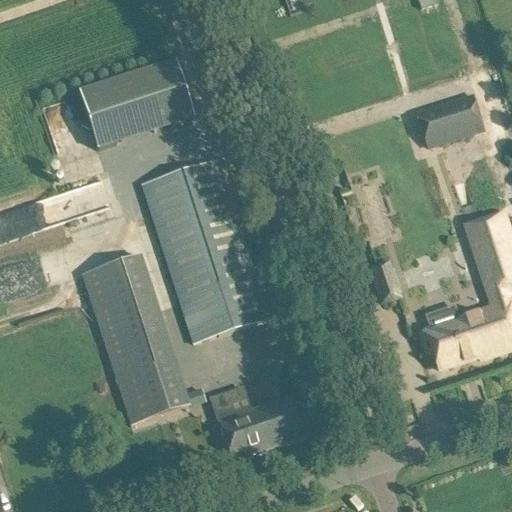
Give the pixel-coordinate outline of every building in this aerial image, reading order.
[(96,155),(187,123),(170,72),(79,104),(96,155)] [(419,117),(430,151),(484,134),(474,99),(419,117)] [(193,347),(269,322),(217,164),(142,189),(180,305),(193,347)] [(0,207),(0,238),(99,210),(92,187),(109,182),(107,176),(0,207)] [(428,336),(424,338),(430,357),(435,355),(441,373),(480,360),(481,363),(511,352),(511,304),(511,305),(509,297),(511,295),(511,239),(504,216),(467,229),(489,296),(490,296),(495,311),(462,321),(463,324),(462,325),(457,308),(426,318),(431,335),(428,336)] [(82,277),(131,428),(188,410),(139,258),(82,277)] [(389,262),(366,270),(380,309),(402,302),(389,262)] [(307,439),(293,398),(250,412),(225,421),(217,423),(224,445),(231,464),(307,439)]
